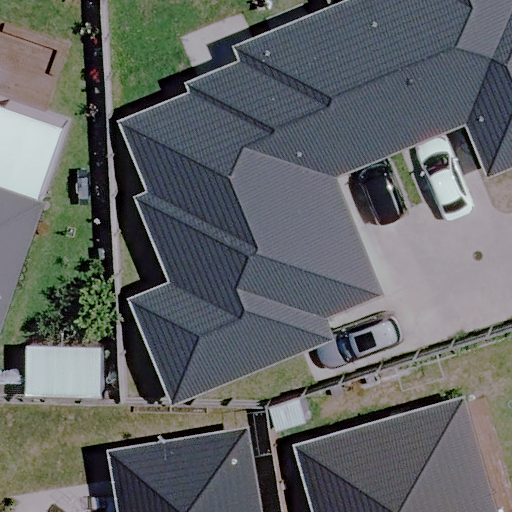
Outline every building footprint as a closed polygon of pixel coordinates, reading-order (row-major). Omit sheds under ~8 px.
[(511,0),(341,0),(328,6),(390,152),(456,124),(478,175),(511,161),(511,0)] [(390,152),(328,6),(231,47),(237,62),(182,85),(185,93),(113,124),(143,194),(129,199),(164,282),(123,300),(166,400),(319,336),(311,318),(376,291),(328,178),(390,152)] [(0,306),(36,207),(0,193),(0,306)] [(486,511),(450,394),(285,444),(306,511),(486,511)] [(252,511),(239,430),(103,452),(112,511),(252,511)]
